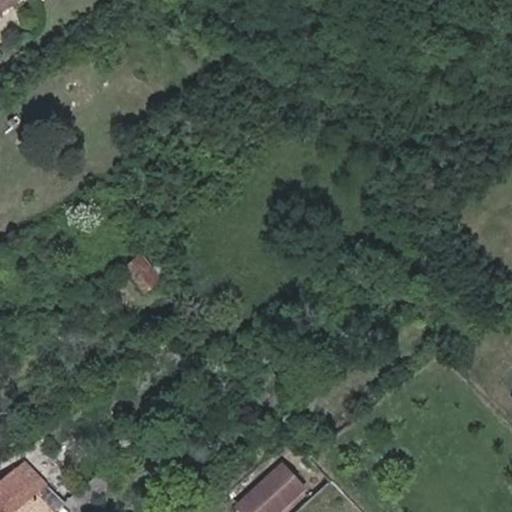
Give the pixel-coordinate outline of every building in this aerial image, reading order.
[(0,0),(0,9),(12,2),(9,0),(0,0)] [(126,263),(145,290),(164,277),(146,250),(126,263)] [(0,511),(8,511),(35,490),(43,483),(23,460),(0,479),(0,511)] [(282,463),(238,505),(244,511),(274,511),(303,485),(282,463)] [(53,511),(35,490),(8,511),(53,511)]
